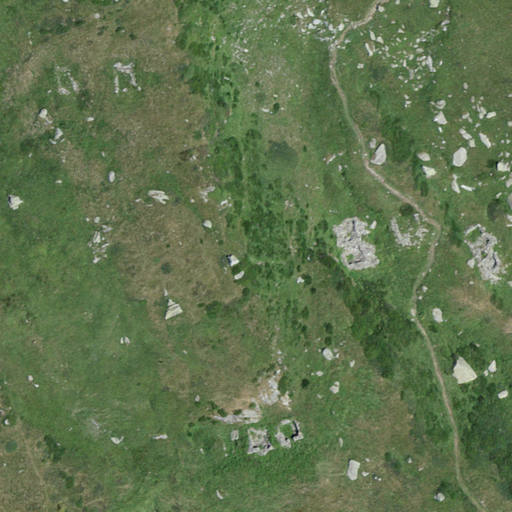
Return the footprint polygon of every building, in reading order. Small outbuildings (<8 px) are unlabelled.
[(129,66),(115,67),(117,86),(131,84),(129,66)] [(71,68),(57,69),(59,88),(73,86),(71,68)] [(413,215),(396,219),(400,236),(417,232),(413,215)] [(351,221),(335,225),(339,242),(355,238),(351,221)] [(482,226),(468,235),(477,250),(491,241),(482,226)] [(362,251),(345,255),(349,272),(366,268),(362,251)] [(491,260),(479,267),(486,279),(497,271),(491,260)] [(296,422),(279,426),(283,443),(300,439),(296,422)] [(266,432),(250,436),(254,453),(270,449),(266,432)]
